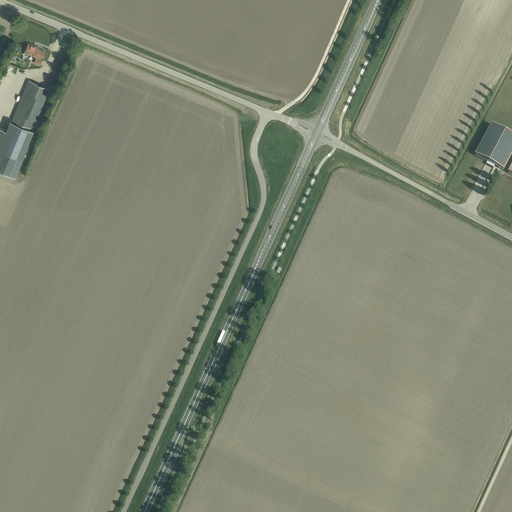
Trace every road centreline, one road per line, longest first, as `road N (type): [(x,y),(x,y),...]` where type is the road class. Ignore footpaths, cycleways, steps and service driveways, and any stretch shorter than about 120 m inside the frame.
road 1 (unclassified): [(121,511),(255,218),(250,151),(262,112)]
road 2 (trunk): [(144,511),(317,133)]
road 3 (unclassified): [(262,112),(0,3)]
road 4 (unclassified): [(511,237),(317,133)]
road 5 (trunk): [(317,133),(377,0)]
